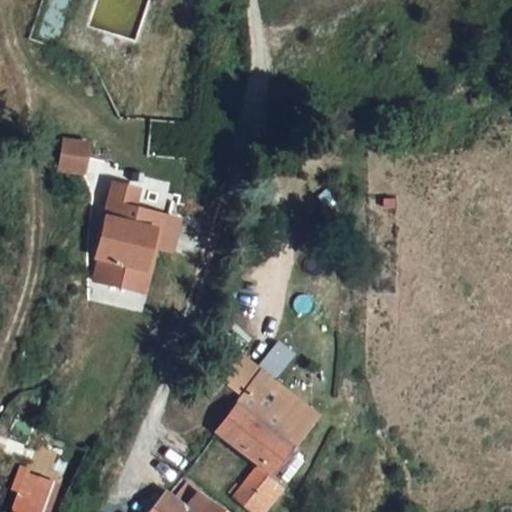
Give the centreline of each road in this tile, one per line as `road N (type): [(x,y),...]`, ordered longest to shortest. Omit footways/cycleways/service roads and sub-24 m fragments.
road 1 (unclassified): [(135,453),(215,235),(251,0)]
road 2 (track): [(0,380),(34,265),(38,184),(32,118),(10,35),(12,0)]
